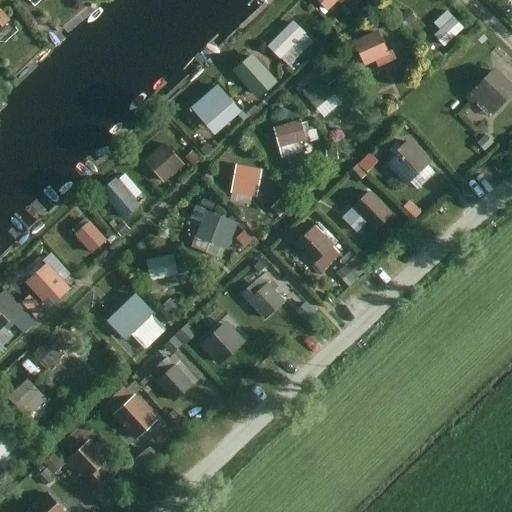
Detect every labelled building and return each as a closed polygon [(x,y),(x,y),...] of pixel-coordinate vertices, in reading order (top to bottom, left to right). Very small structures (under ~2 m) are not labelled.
[(314,0),(324,10),(334,0),(314,0)] [(0,37),(14,22),(0,8),(0,37)] [(442,30),(435,36),(444,45),(462,28),(447,12),(435,23),(439,28),(440,28),(442,30)] [(292,24),(267,48),(287,67),(296,57),(291,51),(295,47),(292,43),(302,34),(292,24)] [(360,54),(352,57),(356,64),(363,61),(364,63),(374,59),(378,67),(396,59),(392,50),(387,52),(379,33),(355,44),(360,54)] [(253,58),(237,72),(256,94),(272,80),(253,58)] [(314,72),(298,86),(313,103),(323,96),(326,99),(333,94),(326,87),(334,80),(327,71),(319,78),(314,72)] [(511,89),(494,72),(469,98),(476,105),(488,116),(497,108),(511,92),(511,89)] [(217,87),(193,108),(215,133),(239,111),(217,87)] [(297,123),(273,131),(281,158),(296,153),(292,142),(306,138),(307,142),(313,140),(310,131),(305,133),(302,125),(297,126),(297,123)] [(394,155),(388,160),(405,178),(406,177),(417,189),(435,172),(423,160),(424,159),(408,142),(401,148),(396,144),(390,150),(394,155)] [(166,144),(146,161),(163,181),(183,164),(166,144)] [(372,147),(363,159),(373,167),(382,155),(372,147)] [(231,184),(229,194),(245,197),(254,198),(258,173),(239,169),(234,168),(231,184)] [(113,182),(99,194),(121,220),(135,208),(130,203),(115,184),(113,182)] [(368,192),(354,207),(368,221),(377,230),(391,215),(368,192)] [(196,207),(193,217),(204,221),(198,237),(221,245),(221,246),(230,223),(207,214),(208,211),(196,207)] [(91,225),(78,236),(92,252),(105,241),(91,225)] [(315,226),(295,245),(313,265),(321,273),(341,254),(315,226)] [(169,256),(146,263),(151,281),(158,279),(174,275),(169,256)] [(344,272),(355,280),(366,267),(355,258),(344,272)] [(48,267),(30,284),(48,304),(67,288),(60,280),(48,267)] [(254,283),(243,293),(266,318),(284,302),(273,290),(268,285),(261,291),(254,283)] [(7,292),(0,298),(0,327),(3,324),(6,328),(13,322),(24,333),(38,320),(21,301),(18,304),(7,292)] [(133,298),(107,324),(121,338),(147,313),(133,298)] [(229,326),(205,347),(218,362),(242,341),(229,326)] [(46,343),(34,354),(48,369),(60,358),(46,343)] [(160,366),(151,374),(174,401),(192,384),(171,361),(168,358),(159,365),(160,366)] [(69,362),(53,377),(69,395),(71,393),(76,398),(93,383),(82,371),(80,373),(69,362)] [(24,383),(6,399),(24,418),(29,413),(41,402),(24,383)] [(125,389),(108,405),(116,413),(115,413),(137,438),(156,421),(133,396),(133,397),(125,389)] [(2,429),(0,431),(0,460),(18,444),(2,429)] [(88,442),(70,459),(83,472),(77,477),(91,492),(107,478),(98,469),(106,461),(88,442)] [(160,456),(147,444),(136,457),(149,468),(160,456)] [(64,511),(47,493),(27,511),(29,511),(31,511),(32,511),(64,511)]
